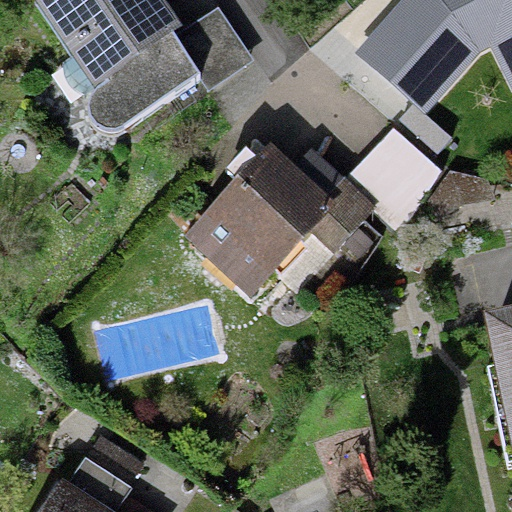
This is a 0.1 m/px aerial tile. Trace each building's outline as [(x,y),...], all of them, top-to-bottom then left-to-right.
[(118,104),(213,47),(185,0),(60,0),(56,2),(118,104)] [(511,0),(411,0),(367,53),(427,100),(479,46),(492,37),(511,73),(511,0)] [(290,178),(268,159),(197,240),(257,293),(346,193),(396,236),(450,175),(390,123),(338,182),(309,156),(290,178)] [(511,474),(511,324),(483,330),(511,474)] [(0,437),(0,462),(11,445),(0,437)] [(92,511),(78,503),(72,511),(92,511)]
